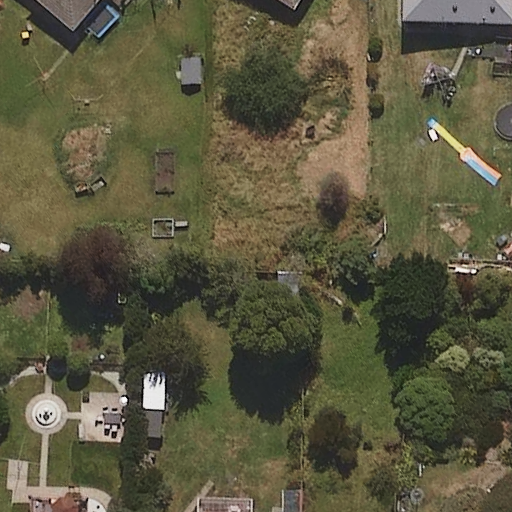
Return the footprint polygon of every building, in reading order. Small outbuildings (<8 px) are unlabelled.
[(44,0),(77,28),(100,0),(44,0)] [(276,0),(294,11),(300,0),(276,0)] [(511,23),(511,0),(403,0),(404,23),(511,23)] [(252,511),(253,501),(207,500),(206,511),(252,511)] [(80,511),(80,502),(40,502),(39,511),(80,511)]
